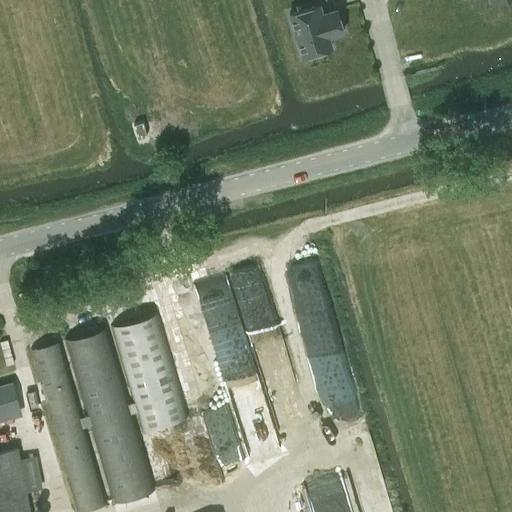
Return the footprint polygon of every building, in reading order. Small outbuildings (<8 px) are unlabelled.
[(511,10),(511,0),(482,0),(485,7),(498,4),(501,13),(511,10)] [(320,20),(291,27),(303,71),(332,64),(329,53),(345,50),(338,25),(322,29),(320,20)] [(157,311),(112,326),(143,431),(188,415),(157,311)] [(107,326),(65,339),(65,340),(112,501),(155,487),(133,411),(136,410),(133,401),(130,402),(107,326)] [(59,341),(30,349),(80,510),(107,501),(85,425),(89,425),(86,415),(82,416),(59,341)] [(0,401),(16,397),(12,382),(0,385),(0,401)] [(29,511),(17,446),(0,449),(0,511),(29,511)]
